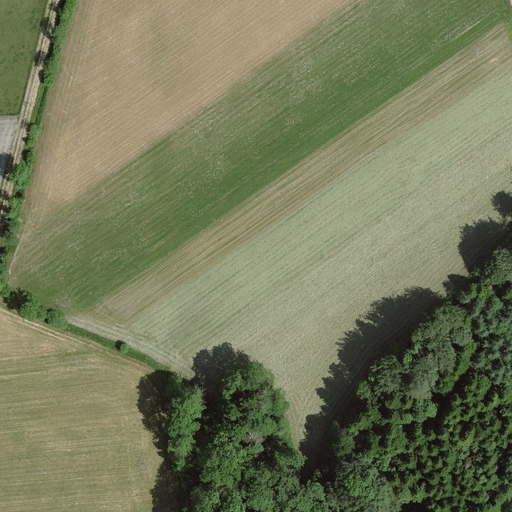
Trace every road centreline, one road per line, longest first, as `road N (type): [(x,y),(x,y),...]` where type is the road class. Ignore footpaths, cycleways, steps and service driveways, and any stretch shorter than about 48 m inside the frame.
road 1 (track): [(0,312),(147,372),(160,387),(183,511)]
road 2 (track): [(49,0),(0,205)]
